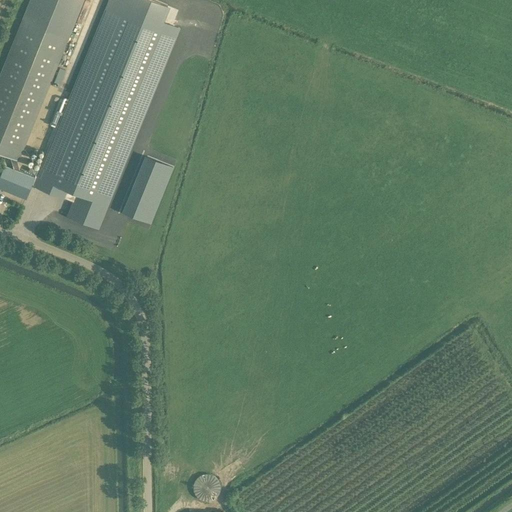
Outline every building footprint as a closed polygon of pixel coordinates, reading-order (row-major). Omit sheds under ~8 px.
[(30,0),(0,74),(0,152),(10,157),(17,159),(19,160),(84,0),(30,0)] [(34,174),(33,177),(34,177),(31,184),(35,186),(63,198),(63,197),(74,202),(69,216),(97,227),(178,27),(161,21),(167,5),(154,0),(110,0),(39,176),(34,174)] [(60,68),(53,85),(58,87),(65,70),(60,68)] [(0,187),(26,198),(34,177),(24,173),(25,170),(21,168),(20,172),(17,159),(10,157),(14,169),(4,165),(0,175),(0,187)] [(172,169),(146,158),(123,214),(149,224),(172,169)] [(208,473),(204,474),(201,475),(198,477),(195,479),(194,482),(193,486),(193,489),(194,493),(196,496),(199,498),(202,500),(205,501),(209,501),(212,500),(215,498),(218,495),(220,492),(220,489),(220,485),(219,482),(217,478),(215,476),(212,474),(208,473)]
